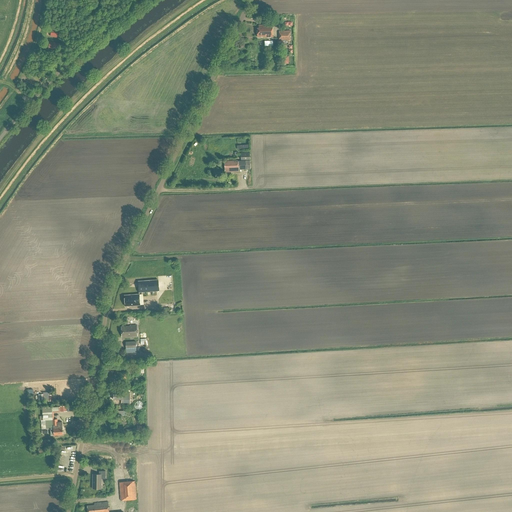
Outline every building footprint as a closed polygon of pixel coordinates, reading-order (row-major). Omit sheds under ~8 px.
[(273,25),(259,25),(259,28),(258,28),(257,37),(273,37),(273,25)] [(60,30),(52,29),(51,36),(59,37),(60,30)] [(290,31),(279,31),(279,40),(290,40),(290,31)] [(58,43),(50,42),(49,50),(56,51),(58,43)] [(241,153),(241,160),(250,160),(250,152),(241,153)] [(224,161),(225,172),(239,172),(239,169),(238,161),(238,160),(224,161)] [(238,161),(239,169),(250,169),(250,160),(241,160),(238,161)] [(159,291),(158,280),(138,281),(139,292),(159,291)] [(140,305),(139,294),(124,295),(125,306),(140,305)] [(122,327),(122,336),(137,336),(137,325),(129,325),(129,327),(122,327)] [(53,407),(42,408),(43,413),(43,420),(41,420),(42,429),(53,429),(54,435),(55,435),(55,436),(56,437),(58,436),(58,435),(63,435),(62,422),(57,422),(57,419),(54,419),(53,412),(60,412),(67,412),(66,406),(53,407)] [(93,474),(92,488),(101,489),(101,479),(105,479),(105,471),(99,471),(99,474),(93,474)] [(119,482),(121,501),(137,499),(135,481),(119,482)] [(87,511),(108,511),(108,502),(95,503),(95,504),(87,505),(87,511)]
